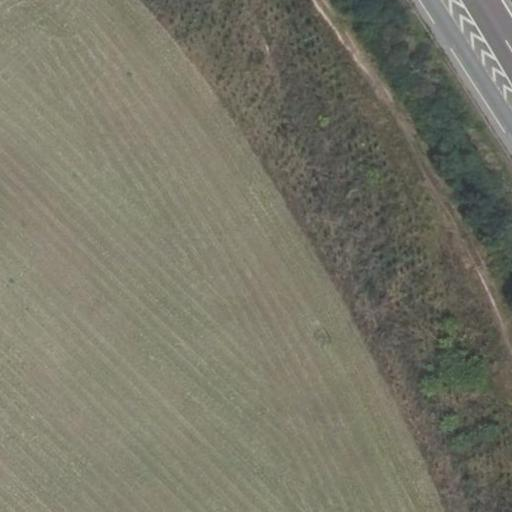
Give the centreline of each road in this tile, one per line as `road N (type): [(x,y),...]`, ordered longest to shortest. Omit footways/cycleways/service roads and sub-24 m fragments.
road 1 (track): [(319,0),(455,208),(511,348)]
road 2 (trunk): [(430,0),(511,124)]
